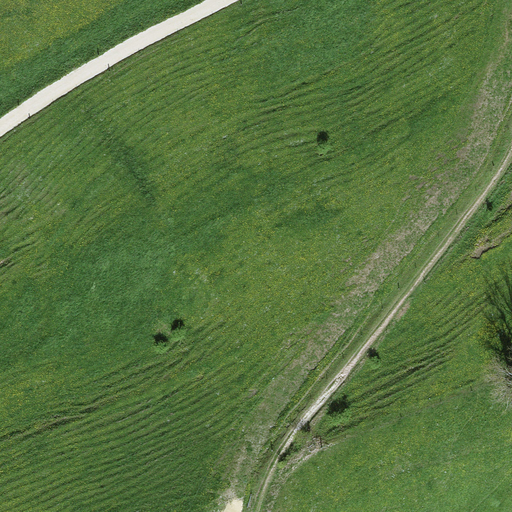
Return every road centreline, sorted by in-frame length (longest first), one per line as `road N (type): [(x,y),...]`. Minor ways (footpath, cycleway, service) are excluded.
road 1 (track): [(511,149),(292,424),(250,511)]
road 2 (track): [(211,0),(0,128)]
